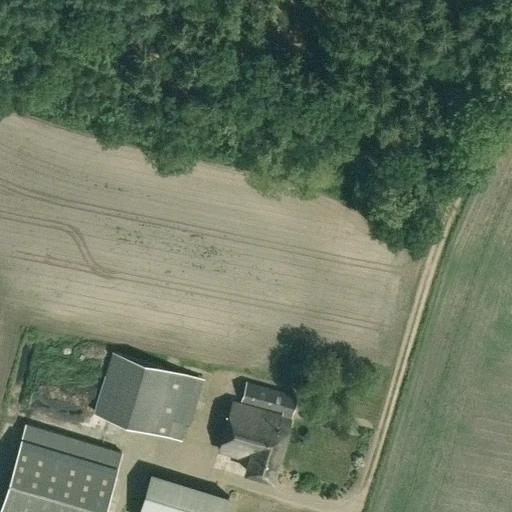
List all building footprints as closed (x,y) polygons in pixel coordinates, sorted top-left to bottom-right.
[(341,223),(362,237),(370,224),(350,211),(341,223)] [(97,413),(169,435),(182,438),(185,424),(199,377),(115,352),(97,413)] [(241,401),(234,399),(220,451),(251,459),(248,471),(274,478),(296,396),(246,382),(241,401)] [(106,511),(123,450),(28,425),(4,511),(106,511)] [(138,511),(222,511),(229,483),(148,466),(138,511)]
